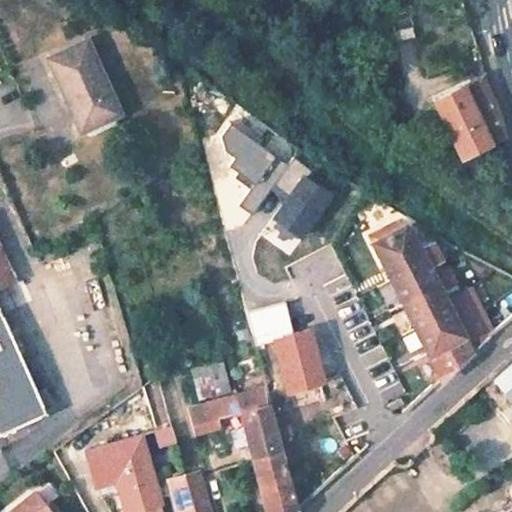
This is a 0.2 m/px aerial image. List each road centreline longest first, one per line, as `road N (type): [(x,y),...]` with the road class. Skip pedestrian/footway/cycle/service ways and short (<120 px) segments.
road 1 (unknown): [(393,444),(321,288),(271,288),(254,279),(227,182)]
road 2 (residential): [(511,336),(318,511)]
